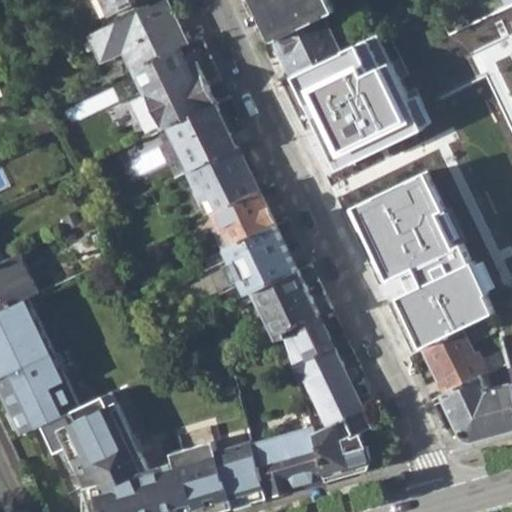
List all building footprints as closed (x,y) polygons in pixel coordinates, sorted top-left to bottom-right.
[(127,52),(136,68),(182,46),(189,43),(168,0),(162,0),(92,34),(100,48),(105,52),(116,55),(127,52)] [(138,0),(107,0),(113,12),(138,0)] [(258,0),(276,39),(324,17),(339,9),(334,0),(258,0)] [(276,39),(293,74),(335,54),(341,51),(324,17),(276,39)] [(165,129),(170,127),(218,103),(197,60),(190,64),(182,46),(136,68),(165,129)] [(170,127),(191,170),(239,148),(218,103),(170,127)] [(511,132),(452,162),(459,186),(495,169),(493,164),(506,158),(503,153),(511,148),(511,331),(501,335),(504,345),(510,362),(511,370),(511,132)] [(210,215),(215,212),(260,190),(239,148),(191,170),(188,171),(210,215)] [(455,246),(399,273),(400,276),(404,274),(412,292),(473,262),(480,259),(490,293),(511,282),(511,148),(503,153),(506,158),(493,164),(495,169),(459,186),(470,210),(451,220),(453,224),(447,227),(455,246)] [(358,206),(391,276),(399,273),(455,246),(447,227),(441,213),(447,210),(451,220),(470,210),(459,186),(452,162),(358,206)] [(215,212),(231,247),(277,225),(260,190),(215,212)] [(248,283),(253,292),(298,270),(277,225),(231,247),(235,258),(224,263),(236,289),(248,283)] [(22,252),(0,262),(0,312),(28,298),(41,293),(22,252)] [(498,313),(473,262),(412,292),(402,297),(425,349),(465,329),(498,313)] [(286,332),(294,328),(321,315),(298,270),(253,292),(241,298),(246,304),(260,298),(279,338),(287,336),(286,332)] [(0,312),(0,417),(10,440),(31,430),(44,459),(55,453),(78,501),(80,511),(220,511),(271,498),(257,445),(256,442),(220,451),(217,442),(175,453),(177,463),(151,469),(117,403),(108,407),(103,397),(80,407),(28,298),(0,312)] [(294,328),(308,358),(335,345),(321,315),(294,328)] [(308,358),(294,328),(286,332),(287,336),(296,364),(308,358)] [(425,349),(447,393),(487,373),(510,362),(504,345),(484,355),(482,350),(476,352),(465,329),(425,349)] [(309,379),(330,425),(365,409),(335,345),(308,358),(296,364),(301,380),(309,379)] [(477,438),(511,428),(511,381),(492,387),(487,373),(447,393),(467,435),(477,438)] [(112,392),(103,397),(108,407),(117,403),(112,392)] [(365,409),(330,425),(318,431),(332,480),(373,469),(377,458),(372,444),(370,445),(366,438),(364,431),(374,427),(365,409)] [(208,425),(185,427),(187,442),(209,440),(208,425)] [(271,498),(332,480),(318,431),(316,428),(257,445),(271,498)]
